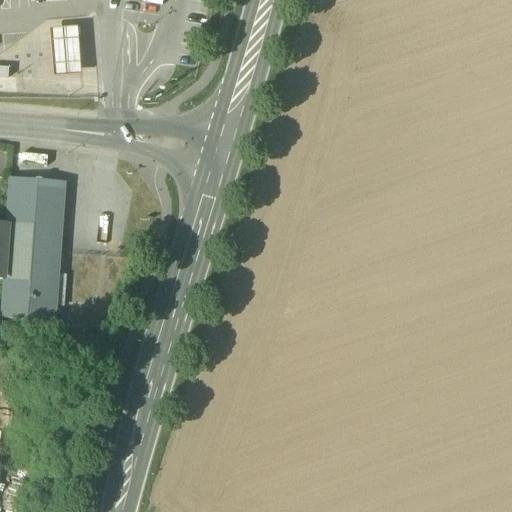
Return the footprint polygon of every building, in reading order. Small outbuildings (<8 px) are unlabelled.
[(49,32),(53,80),(81,78),(77,30),(49,32)] [(0,77),(8,78),(9,70),(0,69),(0,77)] [(9,229),(8,251),(6,282),(4,282),(1,321),(30,323),(57,324),(61,254),(66,184),(10,180),(6,229),(9,229)] [(0,281),(4,282),(6,282),(8,251),(9,229),(6,229),(0,228),(0,281)] [(29,342),(56,346),(57,324),(30,323),(29,342)]
